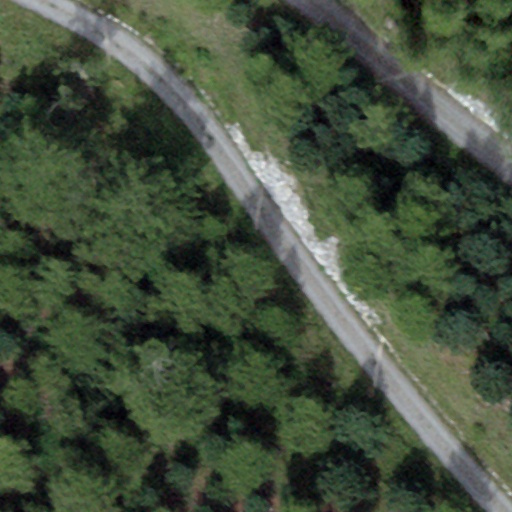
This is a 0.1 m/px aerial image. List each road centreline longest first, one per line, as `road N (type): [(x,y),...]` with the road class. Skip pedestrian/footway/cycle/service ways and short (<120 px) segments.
road 1 (track): [(69,0),(192,81),(339,314),(511,510)]
road 2 (track): [(511,155),(302,0)]
